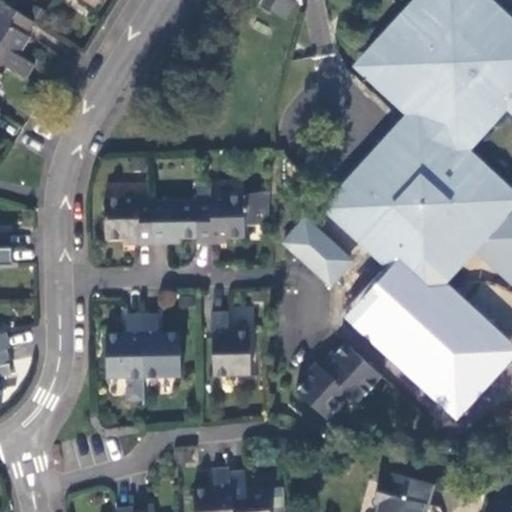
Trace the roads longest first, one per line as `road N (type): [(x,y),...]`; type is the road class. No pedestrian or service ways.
road 1 (residential): [(308,342),(307,273),(60,280)]
road 2 (residential): [(166,0),(80,128),(61,198),(60,280)]
road 3 (residential): [(32,492),(136,464),(158,435),(260,425)]
road 4 (residential): [(60,280),(59,359),(48,397),(17,433)]
